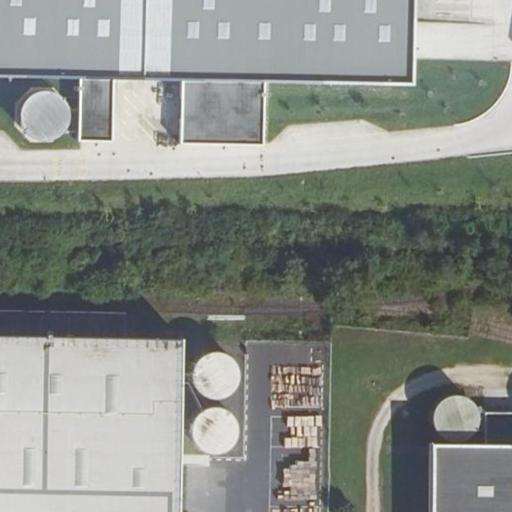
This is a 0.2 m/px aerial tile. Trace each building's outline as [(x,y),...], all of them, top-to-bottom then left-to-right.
[(0,0),(0,74),(406,85),(408,0),(0,0)] [(13,113),(42,144),(74,116),(45,84),(13,113)] [(0,335),(0,511),(177,511),(180,339),(0,335)] [(221,371),(225,356),(207,350),(202,366),(221,371)] [(231,430),(228,410),(205,414),(208,427),(220,425),(221,432),(231,430)] [(487,446),(511,446),(511,419),(488,419),(487,446)] [(511,511),(511,446),(487,446),(433,445),(431,511),(511,511)]
